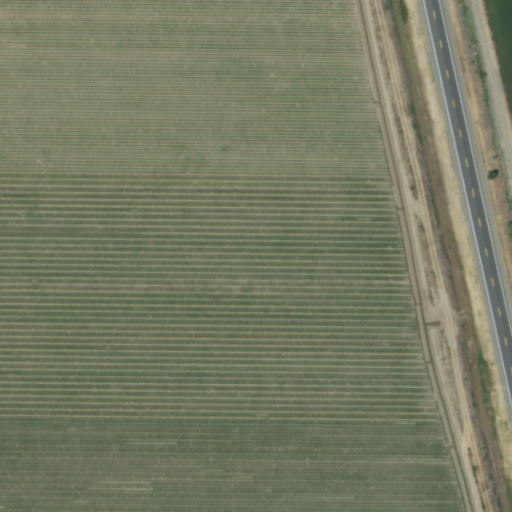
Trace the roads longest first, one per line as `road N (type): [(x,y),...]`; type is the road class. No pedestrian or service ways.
road 1 (track): [(469,511),(351,0)]
road 2 (primary): [(511,386),(428,0)]
